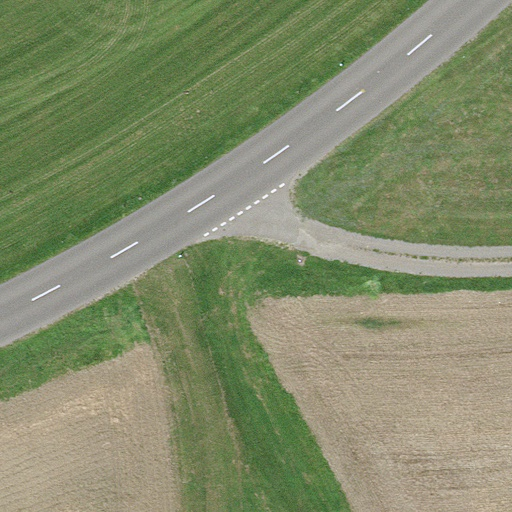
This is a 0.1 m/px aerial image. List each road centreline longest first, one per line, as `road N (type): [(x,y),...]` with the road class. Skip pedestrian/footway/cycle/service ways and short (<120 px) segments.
road 1 (tertiary): [(470,0),(226,200),(0,319)]
road 2 (track): [(226,200),(322,240),(434,262),(511,263)]
